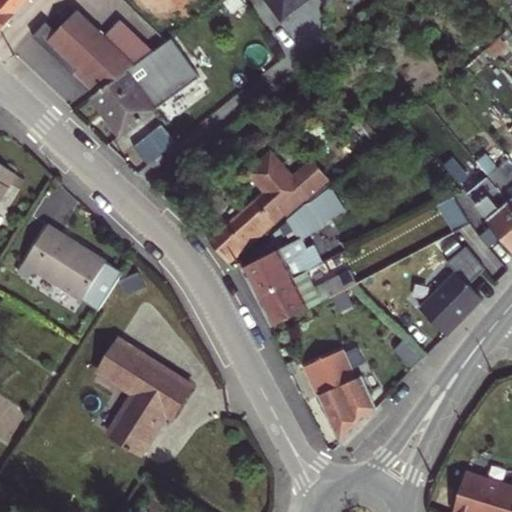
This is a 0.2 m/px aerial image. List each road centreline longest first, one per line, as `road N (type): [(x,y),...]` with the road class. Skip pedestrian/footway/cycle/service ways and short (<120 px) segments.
road 1 (residential): [(269,408),(190,263),(0,81)]
road 2 (secondary): [(405,511),(425,447),(486,332)]
road 3 (secondary): [(486,332),(390,454),(362,477)]
